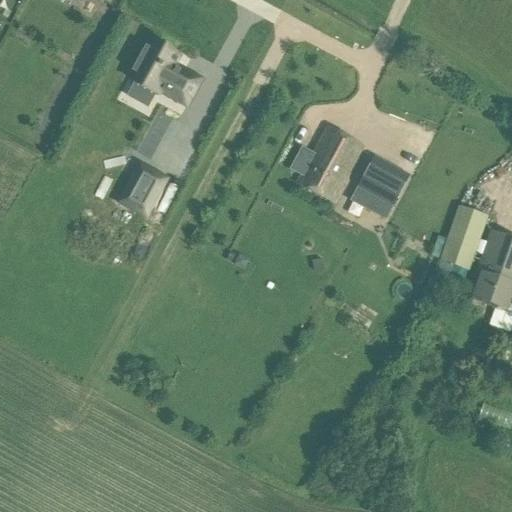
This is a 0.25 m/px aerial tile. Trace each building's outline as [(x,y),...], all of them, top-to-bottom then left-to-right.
[(312,31),(350,46),(355,35),(317,20),(312,31)] [(172,68),(178,58),(149,42),(128,79),(158,95),(159,93),(186,107),(200,81),(182,71),(181,73),(172,68)] [(357,116),(428,154),(456,101),(385,64),(357,116)] [(303,150),(292,170),(303,176),(298,184),(334,203),(342,188),(360,154),(363,149),(327,129),(313,155),(303,150)] [(183,229),(214,245),(262,153),(230,137),(183,229)] [(408,176),(373,158),(349,202),(384,221),(408,176)] [(137,167),(117,203),(144,218),(164,182),(137,167)] [(459,208),(441,262),(470,272),(488,218),(459,208)] [(483,277),(474,299),(507,311),(509,305),(511,305),(511,239),(492,232),(477,275),(483,277)] [(435,354),(443,336),(417,324),(409,342),(435,354)]
